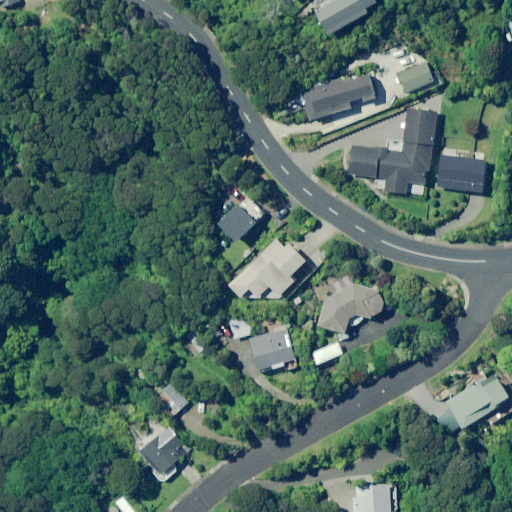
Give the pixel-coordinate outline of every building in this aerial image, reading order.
[(379,3),(377,0),(334,0),(331,2),(329,0),(322,0),(311,6),(328,36),(371,12),(369,8),(379,3)] [(432,82),(424,62),(397,74),(405,93),(432,82)] [(369,75),(308,89),(309,94),(304,95),(309,118),(351,108),(349,101),(373,96),(369,75)] [(435,112),(405,109),(400,152),(349,146),(346,175),(383,179),(382,191),(405,194),(406,182),(420,184),(422,171),(429,172),(435,112)] [(484,160),(439,156),(436,187),(481,192),(484,160)] [(256,224),(237,204),(216,224),(235,243),(256,224)] [(249,289),(257,298),(278,296),(298,279),(293,274),(306,262),(289,244),(285,247),(277,239),(262,252),(264,254),(229,285),(241,297),(249,289)] [(365,317),(372,319),(375,315),(383,312),(387,300),(344,288),(325,300),(317,326),(344,333),(346,326),(348,327),(349,327),(351,327),(352,327),(354,327),(356,327),(357,326),(358,326),(360,325),(361,324),(362,322),(363,321),(364,320),(364,318),(365,317)] [(314,321),(303,319),(301,333),(312,335),(314,321)] [(256,372),(272,368),(273,370),(285,367),(284,364),(295,361),(287,329),(248,339),(256,372)] [(343,355),(338,342),(313,353),(318,365),(343,355)] [(460,430),(489,413),(496,409),(511,400),(500,382),(495,373),(480,382),(480,381),(472,386),(444,403),(460,430)] [(175,383),(166,390),(158,397),(174,416),(191,402),(175,383)] [(158,435),(156,432),(136,449),(160,476),(182,457),(176,450),(182,444),(167,427),(158,435)] [(350,511),(397,511),(396,485),(357,487),(358,497),(350,497),(350,500),(350,511)]
